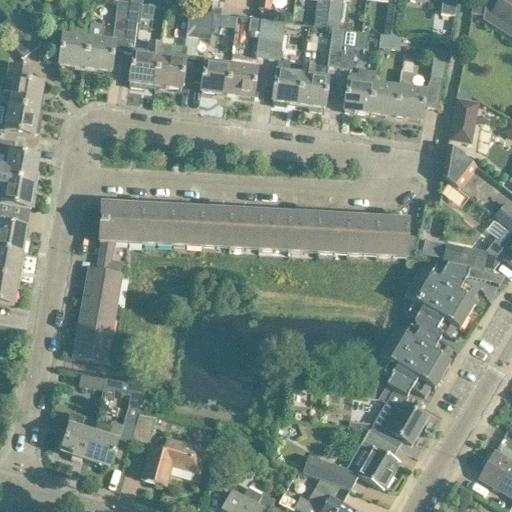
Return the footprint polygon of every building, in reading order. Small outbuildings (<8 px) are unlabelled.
[(270,13),(270,0),(259,0),(258,12),(270,13)] [(342,0),(329,0),(329,6),(326,30),(339,31),(342,0)] [(396,38),(401,2),(388,0),(384,36),(396,38)] [(454,19),(457,0),(442,0),(440,17),(454,19)] [(511,0),(501,0),(496,9),(492,15),(485,11),(486,4),(485,3),(485,0),(472,0),(469,17),(481,19),(481,23),(511,42),(511,0)] [(125,43),(130,5),(118,4),(113,41),(125,43)] [(133,55),(135,55),(142,7),(134,6),(130,5),(125,43),(124,56),(133,57),(133,55)] [(198,41),(202,15),(190,13),(186,40),(198,41)] [(44,46),(20,14),(10,21),(34,54),(44,46)] [(210,43),(213,16),(202,15),(198,41),(210,43)] [(34,54),(10,21),(0,28),(24,61),(34,54)] [(269,62),(273,23),(261,22),(256,60),(269,62)] [(280,63),(285,25),(273,23),(269,62),(280,63)] [(115,45),(102,43),(104,28),(91,26),(88,42),(89,42),(85,71),(94,72),(94,74),(110,76),(115,45)] [(340,71),(345,32),(333,31),(328,70),(340,71)] [(352,72),(357,34),(345,32),(340,71),(352,72)] [(400,51),(402,39),(380,37),(379,48),(400,51)] [(85,73),(85,71),(89,42),(88,42),(62,38),(58,69),(75,71),(75,70),(84,71),(84,73),(85,73)] [(135,55),(133,55),(133,57),(129,86),(145,89),(145,87),(154,89),(154,90),(155,90),(159,58),(158,58),(159,48),(148,47),(147,56),(135,55)] [(159,48),(158,58),(159,58),(155,90),(155,89),(165,90),(164,91),(181,93),(186,52),(159,48)] [(435,54),(431,80),(443,83),(447,56),(435,54)] [(226,99),(230,68),(204,65),(200,96),(217,98),(217,97),(226,98),(226,99)] [(256,72),(230,68),(226,99),(227,99),(227,98),(236,99),(236,101),(252,103),(256,72)] [(7,83),(13,83),(11,96),(0,94),(0,107),(9,109),(9,108),(39,114),(39,113),(37,113),(39,104),(40,104),(43,88),(28,85),(31,73),(10,69),(7,83)] [(329,74),(314,72),(314,71),(303,70),(302,78),(298,108),(308,109),(307,110),(309,110),(308,115),(322,116),(323,112),(324,112),(328,81),(329,74)] [(298,108),(302,78),(276,74),(272,105),(288,107),(288,106),(298,108)] [(405,123),(421,125),(425,94),(410,92),(413,76),(401,75),(399,91),(395,121),(395,122),(396,120),(405,121),(405,123)] [(369,118),(373,87),(348,84),(343,115),(344,115),(344,114),(354,115),(353,116),(369,118)] [(395,121),(399,91),(373,87),(369,118),(385,120),(385,119),(395,120),(394,121),(395,121)] [(470,147),(477,108),(457,104),(450,144),(470,147)] [(38,114),(39,114),(9,108),(9,109),(4,134),(34,140),(34,137),(38,138),(39,128),(36,128),(37,123),(36,123),(37,114),(38,114)] [(448,147),(441,182),(455,192),(474,168),(448,147)] [(39,160),(8,155),(0,153),(0,180),(33,186),(34,176),(36,176),(39,160)] [(0,180),(0,206),(30,212),(30,210),(34,210),(36,199),(32,198),(32,196),(31,195),(33,186),(0,180)] [(447,188),(440,197),(451,205),(458,197),(447,188)] [(493,221),(511,235),(511,212),(504,207),(493,221)] [(130,247),(131,215),(115,214),(115,208),(99,209),(99,245),(101,246),(96,274),(120,278),(122,266),(110,264),(113,246),(130,247)] [(160,248),(162,216),(131,215),(130,247),(160,248)] [(191,250),(193,218),(162,216),(160,248),(191,250)] [(222,251),(223,219),(193,218),(191,250),(222,251)] [(252,253),(254,221),(223,219),(222,251),(252,253)] [(283,254),(285,223),(254,221),(252,253),(283,254)] [(314,256),(315,224),(285,223),(283,254),(314,256)] [(344,257),(346,226),(315,224),(314,256),(344,257)] [(26,231),(6,228),(0,226),(0,253),(22,257),(25,241),(23,241),(25,232),(26,232),(26,231)] [(375,259),(377,228),(346,226),(344,257),(375,259)] [(406,260),(408,229),(377,228),(375,259),(406,260)] [(511,238),(507,235),(498,245),(495,242),(485,256),(446,248),(443,265),(492,274),(501,262),(511,270),(511,238)] [(19,273),(22,257),(0,253),(0,279),(16,282),(18,273),(19,273)] [(390,381),(377,405),(381,406),(385,408),(385,407),(393,394),(406,401),(411,393),(424,400),(430,390),(434,392),(450,365),(445,363),(451,353),(438,346),(439,345),(438,344),(437,346),(433,344),(437,339),(434,337),(436,333),(449,340),(455,330),(459,333),(475,306),(471,303),(477,293),(464,286),(467,280),(494,285),(498,288),(498,289),(504,279),(447,268),(443,274),(430,267),(424,277),(420,274),(404,301),(409,304),(403,314),(416,321),(411,330),(405,326),(399,336),(395,334),(379,361),(383,363),(377,373),(390,381)] [(121,278),(120,278),(96,274),(89,273),(83,302),(116,308),(121,278)] [(17,283),(18,282),(16,282),(0,279),(0,306),(13,308),(16,292),(15,292),(16,283),(17,283)] [(111,337),(116,308),(83,302),(78,331),(111,337)] [(108,353),(111,337),(78,331),(73,361),(105,366),(106,365),(101,364),(103,352),(108,353)] [(130,398),(128,411),(140,413),(144,389),(80,378),(78,389),(130,398)] [(363,400),(374,402),(378,384),(366,382),(363,400)] [(407,402),(406,401),(393,394),(385,407),(385,408),(369,434),(398,451),(402,443),(411,448),(426,421),(403,408),(407,402)] [(135,429),(139,417),(140,413),(128,411),(123,425),(135,429)] [(84,463),(93,436),(81,432),(84,422),(70,417),(65,433),(67,434),(64,442),(62,442),(62,443),(64,443),(60,455),(67,457),(66,458),(71,459),(72,459),(84,463)] [(139,417),(135,429),(130,447),(147,452),(157,423),(139,417)] [(111,425),(110,430),(96,425),(93,436),(84,463),(109,471),(123,429),(111,425)] [(398,451),(369,434),(354,459),(365,466),(357,479),(383,494),(399,467),(391,462),(398,451)] [(151,451),(142,483),(165,490),(171,469),(198,477),(205,454),(167,443),(164,454),(151,451)] [(511,465),(494,455),(493,458),(488,457),(482,468),(484,472),(479,482),(511,500),(511,465)] [(222,494),(226,470),(213,468),(209,492),(222,494)] [(350,493),(357,482),(336,470),(330,480),(350,493)] [(283,498),(278,507),(287,511),(293,511),(295,511),(296,511),(351,511),(332,501),(314,490),(307,502),(301,499),(297,505),(283,498)] [(269,511),(275,502),(262,496),(261,498),(247,491),(242,501),(230,495),(221,511),(269,511)]
